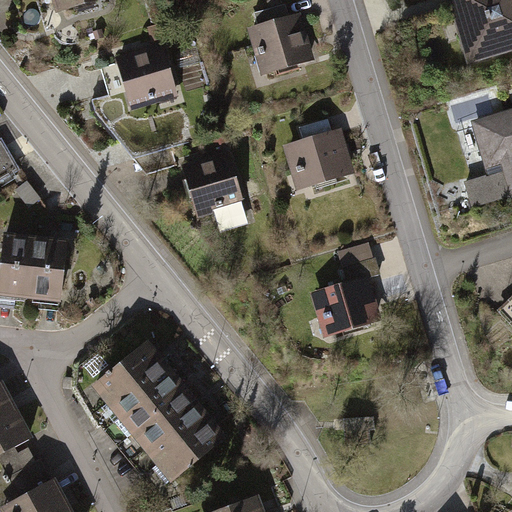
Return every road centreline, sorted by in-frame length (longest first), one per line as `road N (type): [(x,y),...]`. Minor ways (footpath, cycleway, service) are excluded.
road 1 (residential): [(346,0),(465,421)]
road 2 (residential): [(330,511),(299,446),(164,277)]
road 3 (residential): [(164,277),(0,71)]
road 4 (residential): [(0,343),(75,343),(164,277)]
road 5 (residential): [(465,421),(450,469),(420,505),(398,511)]
